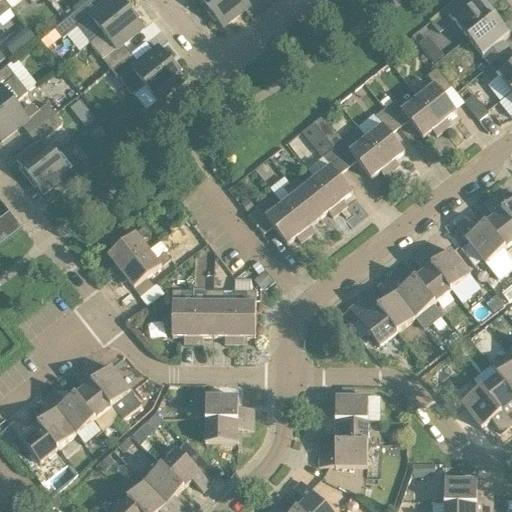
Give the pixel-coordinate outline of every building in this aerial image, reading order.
[(0,0),(0,21),(12,12),(4,1),(2,0),(0,0)] [(118,0),(112,0),(89,19),(81,9),(54,31),(62,41),(77,29),(90,45),(130,14),(118,0)] [(198,0),(209,13),(225,0),(198,0)] [(250,8),(243,0),(225,0),(209,13),(222,30),(250,8)] [(464,0),(447,14),(468,41),(495,20),(482,2),(474,8),(467,0),(464,0)] [(90,46),(102,62),(110,72),(130,56),(123,47),(143,31),(130,14),(90,45),(90,46)] [(468,41),(490,68),(510,52),(503,44),(510,38),(495,20),(468,41)] [(422,35),(416,40),(422,47),(428,42),(422,35)] [(6,50),(15,61),(26,52),(17,40),(6,50)] [(130,56),(110,72),(118,82),(131,72),(144,88),(172,66),(158,50),(138,66),(130,56)] [(511,55),(510,52),(490,68),(511,96),(511,55)] [(152,125),(172,109),(165,99),(185,83),(172,66),(144,88),(157,104),(144,115),(152,125)] [(28,95),(15,79),(7,69),(0,74),(0,117),(15,105),(28,95)] [(418,100),(444,133),(452,127),(448,121),(457,114),(443,97),(452,90),(437,71),(427,78),(434,87),(418,100)] [(490,117),(473,97),(463,105),(480,125),(490,117)] [(444,133),(418,100),(401,113),(395,104),(385,111),(400,131),(409,124),(422,141),(432,133),(436,139),(444,133)] [(70,109),(77,119),(87,111),(80,102),(70,109)] [(29,137),(55,117),(47,107),(39,114),(34,108),(30,107),(22,114),(15,105),(0,117),(0,142),(1,144),(21,128),(29,137)] [(366,140),(392,174),(400,168),(395,162),(405,155),(391,138),(400,131),(385,111),(375,119),(382,128),(366,140)] [(57,132),(57,131),(61,128),(61,124),(55,117),(29,137),(36,147),(16,163),(29,180),(57,158),(44,142),(57,132)] [(104,125),(114,138),(124,129),(115,117),(104,125)] [(323,139),(333,152),(343,144),(323,119),(313,127),(323,139)] [(302,135),(312,148),(323,139),(313,127),(302,135)] [(333,152),(348,171),(357,164),(371,182),(380,174),(385,180),(392,174),(366,140),(359,131),(343,144),(333,152)] [(314,181),(340,215),(348,209),(344,203),(353,196),(339,178),(348,171),(333,152),(323,160),(330,169),(314,181)] [(63,181),(70,190),(90,174),(81,163),(68,173),(57,158),(29,180),(43,197),(63,181)] [(261,168),(265,174),(273,168),(269,162),(261,168)] [(333,221),(340,215),(314,181),(305,188),(299,180),(292,185),(320,222),(328,215),(333,221)] [(290,200),(282,206),(308,240),(316,234),(311,228),(320,222),(292,185),(284,191),(290,200)] [(511,204),(510,206),(500,193),(492,199),(511,224),(511,204)] [(504,252),(511,245),(511,224),(492,199),(483,206),(494,219),(484,226),(504,252)] [(240,206),(248,216),(255,210),(248,201),(240,206)] [(162,214),(173,227),(184,218),(173,204),(162,214)] [(308,240),(282,206),(266,220),(259,211),(249,218),(264,237),(273,230),(287,248),(297,240),(301,246),(308,240)] [(485,266),(504,252),(484,226),(475,234),(465,221),(455,228),(485,266)] [(110,272),(116,279),(149,253),(142,244),(151,237),(145,229),(108,258),(115,268),(110,272)] [(422,254),(453,293),(471,279),(451,253),(440,261),(430,248),(422,254)] [(156,262),(149,253),(116,279),(122,287),(127,282),(134,292),(171,262),(165,255),(156,262)] [(453,293),(422,254),(413,261),(423,274),(414,281),(435,307),(453,293)] [(259,277),(265,273),(259,264),(253,269),(259,277)] [(264,274),(254,282),(263,292),(273,284),(264,274)] [(442,317),(434,308),(435,307),(414,281),(404,289),(394,276),(386,283),(425,331),(442,317)] [(399,335),(415,322),(423,332),(425,331),(386,283),(377,289),(387,302),(377,310),(399,335)] [(184,347),(193,347),(193,305),(183,305),(183,293),(172,293),(172,340),(184,340),(184,347)] [(193,305),(193,347),(203,347),(203,340),(214,340),(214,294),(205,293),(205,305),(193,305)] [(225,347),(235,347),(235,305),(224,305),(224,294),(214,294),(214,340),(225,340),(225,347)] [(235,294),(235,305),(235,347),(244,347),(244,340),(256,340),(256,294),(246,294),(235,294)] [(497,298),(488,304),(496,314),(504,308),(497,298)] [(399,335),(377,310),(368,317),(358,304),(349,311),(379,350),(399,335)] [(349,311),(340,318),(349,329),(357,322),(349,311)] [(457,341),(452,335),(446,340),(451,346),(457,341)] [(511,355),(509,353),(491,367),(511,394),(511,355)] [(142,408),(131,395),(111,369),(101,377),(91,365),(82,371),(113,410),(123,423),(142,408)] [(490,368),(497,378),(481,391),(510,430),(511,427),(511,413),(509,410),(511,407),(511,394),(491,367),(490,368)] [(113,410),(82,371),(74,378),(84,391),(74,398),(94,424),(113,410)] [(354,399),(354,390),(341,390),(341,399),(354,399)] [(501,436),(510,430),(481,391),(461,406),(481,432),(491,424),(501,436)] [(55,393),(46,400),(76,439),(94,424),(74,398),(65,405),(55,393)] [(239,411),(239,399),(205,399),(205,423),(255,423),(255,412),(239,411)] [(76,439),(46,400),(38,406),(48,419),(38,426),(59,453),(76,439)] [(319,424),(368,424),(368,400),(335,400),(335,413),(319,413),(319,424)] [(147,425),(155,433),(163,425),(155,417),(147,425)] [(40,467),(59,453),(38,426),(29,434),(19,421),(10,428),(17,438),(40,467)] [(205,447),(239,447),(239,434),(254,434),(255,423),(205,423),(205,447)] [(335,447),(368,447),(368,424),(319,424),(319,435),(335,435),(335,447)] [(145,443),(155,433),(147,425),(132,438),(141,447),(145,443)] [(0,436),(7,446),(17,438),(10,428),(0,436)] [(128,440),(119,449),(125,455),(134,446),(128,441),(128,440)] [(141,448),(155,462),(159,458),(145,443),(141,447),(141,448)] [(186,444),(178,452),(161,469),(184,492),(192,484),(203,495),(212,487),(209,484),(217,476),(186,444)] [(368,447),(335,447),(335,459),(319,458),(319,471),(368,471),(368,447)] [(98,468),(104,474),(114,465),(108,459),(98,468)] [(413,468),(413,480),(413,481),(421,481),(434,481),(434,472),(434,468),(415,468),(413,468)] [(186,511),(176,501),(184,492),(161,469),(145,485),(170,511),(186,511)] [(444,506),(493,507),(493,496),(477,496),(478,483),(444,482),(444,506)] [(304,503),(295,511),(329,511),(301,484),(293,492),(304,503)] [(170,511),(145,485),(128,502),(138,511),(170,511)] [(138,511),(128,502),(117,511),(138,511)]
